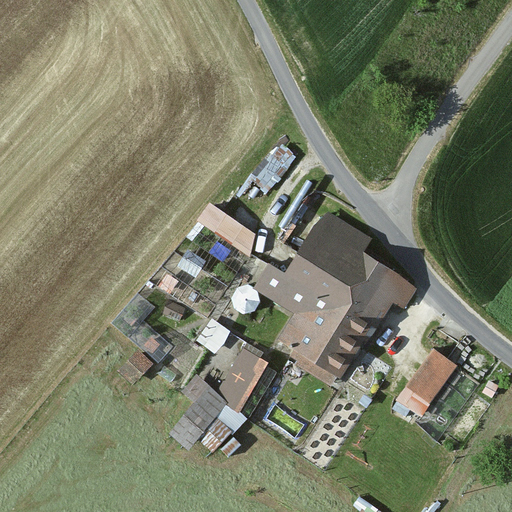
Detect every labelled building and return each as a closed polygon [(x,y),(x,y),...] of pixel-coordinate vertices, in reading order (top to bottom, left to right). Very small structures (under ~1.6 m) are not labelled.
[(251,239),(197,215),(185,236),(236,265),(251,239)] [(363,245),(312,216),(277,278),(260,268),(243,297),(284,320),(271,342),(288,352),(284,359),(329,385),(346,354),(354,359),(384,305),(398,313),(411,290),(355,259),(363,245)] [(258,366),(234,354),(211,398),(235,410),(258,366)] [(145,369),(129,356),(111,378),(127,391),(145,369)] [(483,398),(419,359),(397,395),(425,413),(417,427),(452,448),(483,398)] [(219,408),(201,393),(161,440),(179,455),(219,408)]
